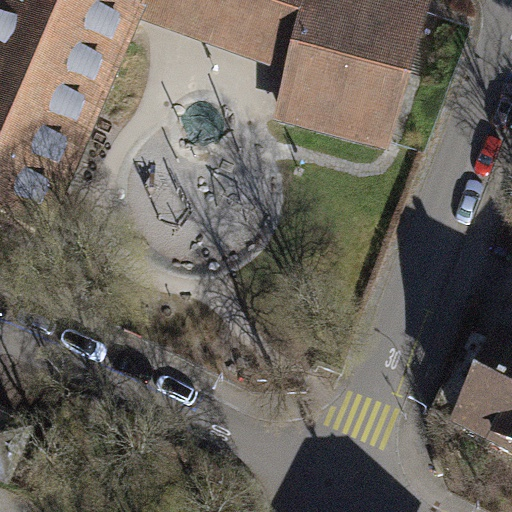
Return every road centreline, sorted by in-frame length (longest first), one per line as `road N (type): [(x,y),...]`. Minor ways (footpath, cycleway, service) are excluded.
road 1 (residential): [(326,476),(360,414),(511,9)]
road 2 (residential): [(326,476),(0,330)]
